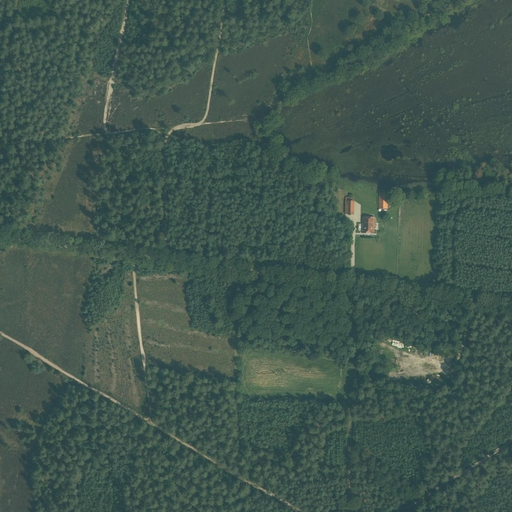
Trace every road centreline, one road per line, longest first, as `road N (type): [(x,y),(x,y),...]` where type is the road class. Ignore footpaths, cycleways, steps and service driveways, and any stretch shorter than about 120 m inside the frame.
road 1 (track): [(248,511),(234,474),(234,266)]
road 2 (track): [(348,283),(354,344),(347,511)]
road 3 (track): [(148,424),(128,252),(163,257)]
road 4 (track): [(298,511),(148,424)]
road 5 (track): [(148,424),(0,334)]
road 6 (track): [(348,283),(511,305)]
road 7 (track): [(163,257),(164,143),(177,127),(201,123)]
road 8 (track): [(511,434),(395,511)]
road 9 (track): [(107,132),(129,0)]
road 10 (track): [(0,233),(128,252)]
road 11 (track): [(201,123),(226,0)]
